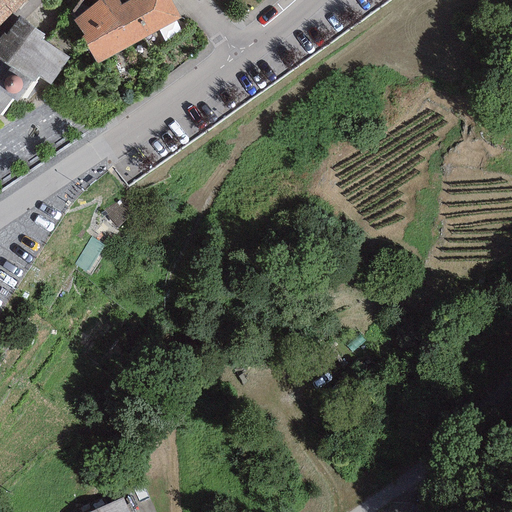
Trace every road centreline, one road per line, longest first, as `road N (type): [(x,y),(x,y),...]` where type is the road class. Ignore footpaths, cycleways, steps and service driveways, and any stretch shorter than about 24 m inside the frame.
road 1 (residential): [(0,215),(235,53)]
road 2 (residential): [(362,511),(425,464),(511,378)]
